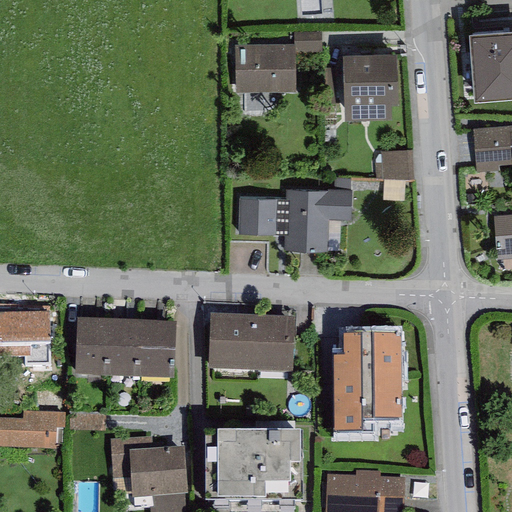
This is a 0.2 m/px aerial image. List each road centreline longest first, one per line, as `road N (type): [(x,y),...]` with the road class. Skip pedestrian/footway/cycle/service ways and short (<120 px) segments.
road 1 (residential): [(444,299),(0,280)]
road 2 (residential): [(422,0),(444,299)]
road 3 (unknown): [(198,511),(193,288)]
road 4 (residential): [(444,299),(459,511)]
